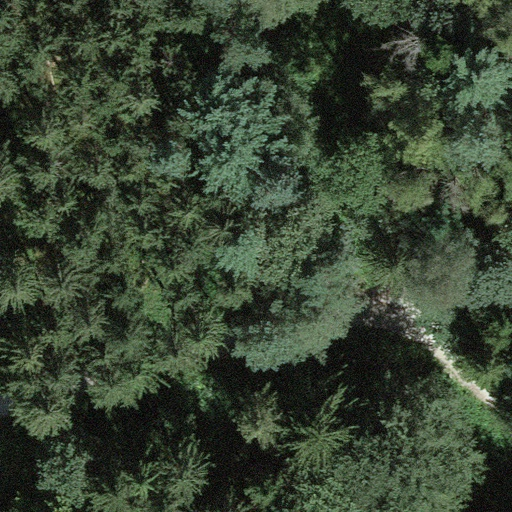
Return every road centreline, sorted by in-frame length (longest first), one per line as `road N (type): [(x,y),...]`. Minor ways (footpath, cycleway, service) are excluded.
road 1 (track): [(0,424),(405,297),(511,251)]
road 2 (track): [(511,401),(405,297)]
